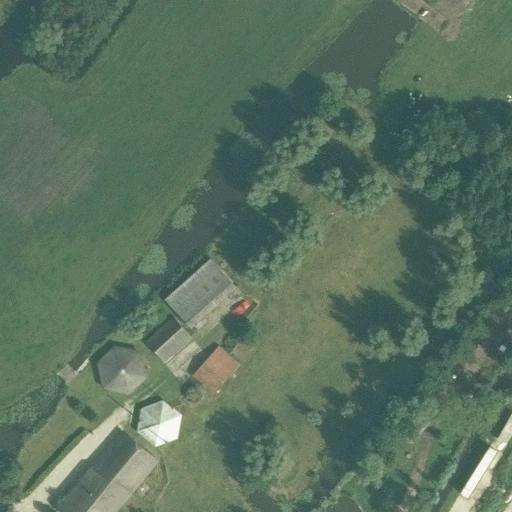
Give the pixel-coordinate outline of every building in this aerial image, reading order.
[(190,330),(236,289),(209,259),(164,300),(190,330)] [(163,363),(191,338),(174,318),(146,343),(163,363)] [(144,376),(139,353),(116,347),(99,364),(104,389),(128,394),(144,376)] [(213,395),(240,366),(218,347),(192,376),(213,395)] [(178,428),(178,423),(177,418),(175,413),(171,410),(167,407),(163,405),(158,404),(153,404),(148,406),(144,408),(140,411),(138,416),(136,420),(135,425),(136,430),(138,435),(140,439),(144,442),(148,445),(153,446),(158,447),(163,446),(168,444),(172,441),(175,437),(177,432),(178,428)] [(114,511),(158,461),(124,433),(58,507),(63,511),(114,511)]
